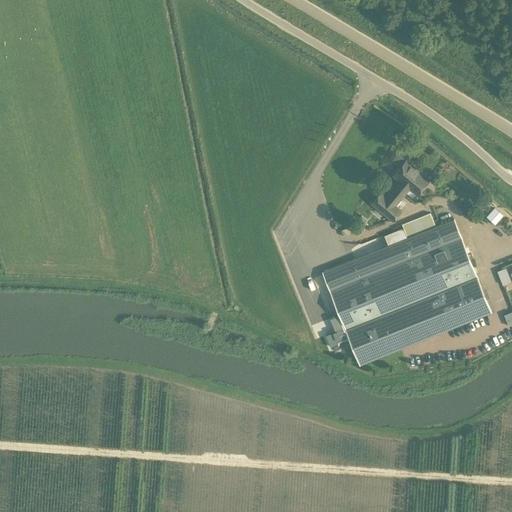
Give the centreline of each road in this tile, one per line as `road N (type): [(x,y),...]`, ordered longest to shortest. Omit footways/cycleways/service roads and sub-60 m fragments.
road 1 (unclassified): [(249,0),(429,111),(511,180)]
road 2 (unclassified): [(511,128),(294,0)]
